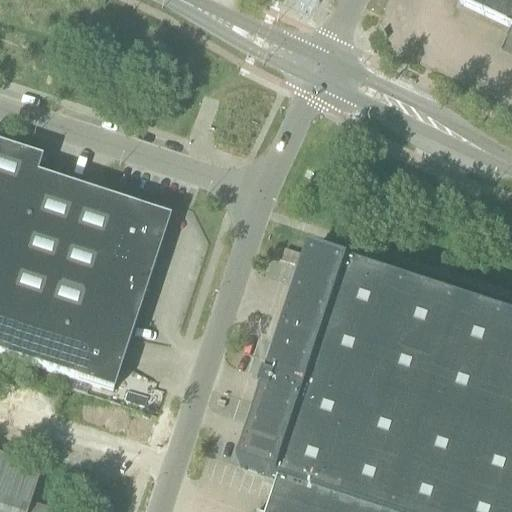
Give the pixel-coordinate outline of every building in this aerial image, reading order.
[(511,0),(461,0),(460,5),(511,29),(511,0)] [(41,163),(0,149),(0,357),(112,395),(169,222),(150,216),(151,212),(132,206),(131,210),(36,179),(41,163)] [(307,258),(286,251),(282,263),(304,270),(307,258)] [(305,271),(240,469),(281,482),(373,511),(511,511),(511,318),(484,310),(311,253),(309,258),(305,271)] [(135,416),(131,428),(142,432),(146,419),(135,416)] [(270,511),(373,511),(281,482),(270,511)]
